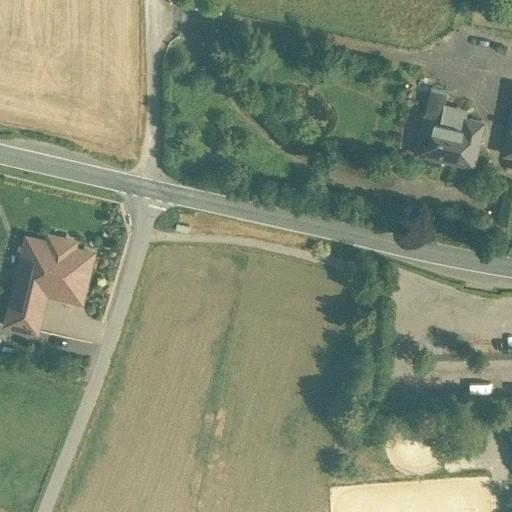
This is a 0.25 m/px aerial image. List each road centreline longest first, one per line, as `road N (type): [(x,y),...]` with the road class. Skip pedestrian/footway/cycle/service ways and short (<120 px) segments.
road 1 (secondary): [(155,192),(511,268)]
road 2 (residential): [(45,511),(155,192)]
road 3 (track): [(155,192),(152,0)]
road 4 (secondary): [(0,150),(155,192)]
